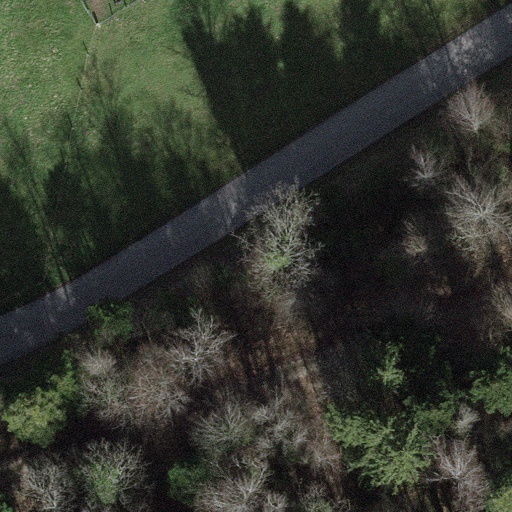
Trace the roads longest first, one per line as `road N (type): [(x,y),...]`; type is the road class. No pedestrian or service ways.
road 1 (unclassified): [(0,324),(154,256),(511,38)]
road 2 (track): [(1,511),(63,488),(361,316),(511,258)]
